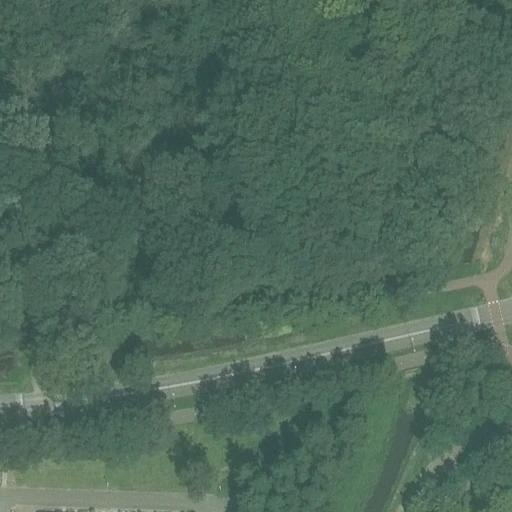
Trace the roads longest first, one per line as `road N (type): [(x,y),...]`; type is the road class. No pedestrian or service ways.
road 1 (tertiary): [(511,308),(91,402),(0,406)]
road 2 (residential): [(211,511),(198,502),(0,495)]
road 3 (unclassified): [(406,511),(461,448),(511,429)]
